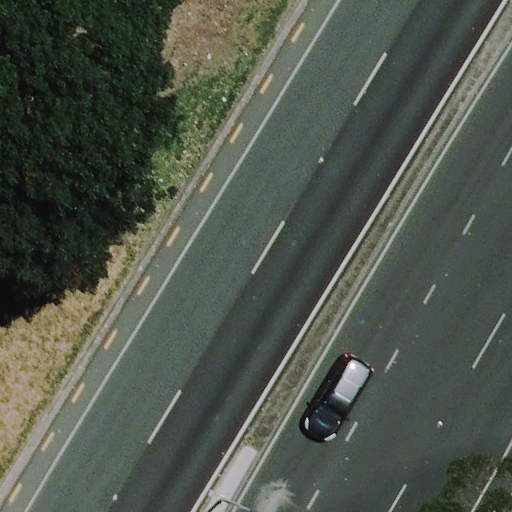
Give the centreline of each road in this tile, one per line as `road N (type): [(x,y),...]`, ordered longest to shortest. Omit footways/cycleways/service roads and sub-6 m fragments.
road 1 (trunk): [(82,511),(392,0)]
road 2 (trunk): [(511,255),(348,511)]
